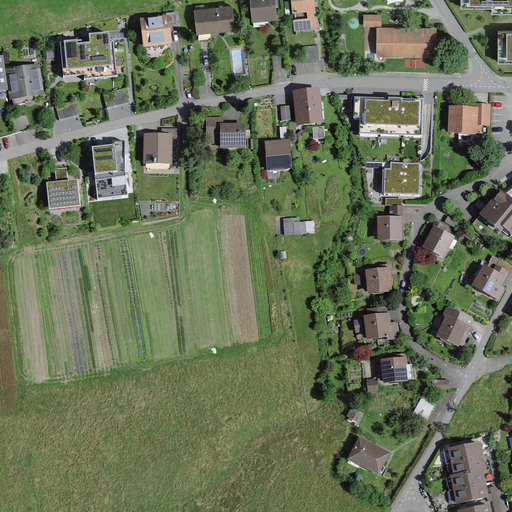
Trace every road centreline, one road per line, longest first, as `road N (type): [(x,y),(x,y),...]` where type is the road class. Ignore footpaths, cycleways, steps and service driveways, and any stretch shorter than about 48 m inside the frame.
road 1 (unclassified): [(0,160),(196,105),(323,83),(492,88)]
road 2 (residential): [(511,165),(426,214),(410,250),(404,328),(427,355),(468,376)]
road 3 (residential): [(410,492),(468,376)]
